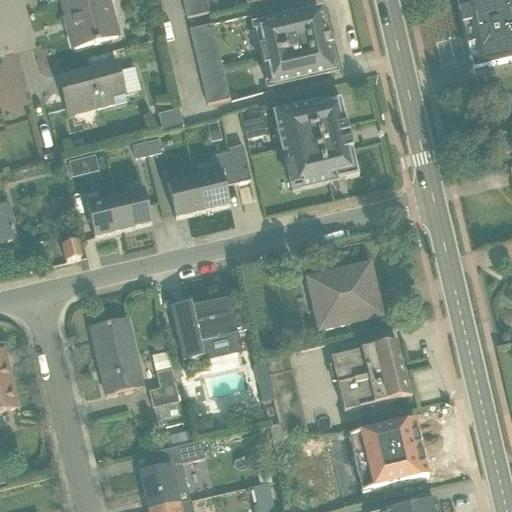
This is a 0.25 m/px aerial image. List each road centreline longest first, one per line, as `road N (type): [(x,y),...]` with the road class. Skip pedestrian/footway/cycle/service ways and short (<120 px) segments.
road 1 (residential): [(40,297),(429,203)]
road 2 (primary): [(506,511),(429,203)]
road 3 (unknown): [(380,78),(197,118),(166,0)]
road 4 (residential): [(85,511),(40,297)]
road 5 (primary): [(429,203),(383,0)]
